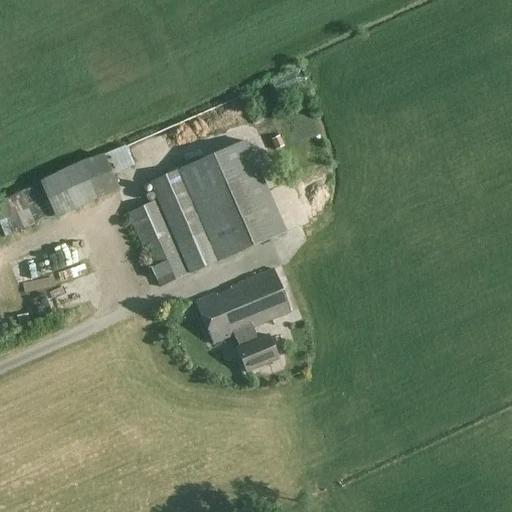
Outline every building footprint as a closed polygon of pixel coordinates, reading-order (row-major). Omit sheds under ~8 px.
[(28,131),(1,136),(6,159),(32,153),(28,131)] [(159,287),(285,233),(247,143),(149,185),(156,201),(125,214),(126,217),(119,220),(133,254),(144,249),(159,287)] [(56,221),(120,192),(104,155),(0,202),(0,227),(5,239),(33,226),(34,227),(54,218),(56,221)] [(249,331),(253,329),(290,314),(276,272),(233,290),(235,294),(221,300),(219,297),(198,306),(214,346),(234,337),(249,331)] [(64,283),(24,303),(35,324),(75,304),(64,283)] [(0,294),(0,321),(17,318),(11,292),(0,294)] [(249,331),(234,337),(239,350),(237,351),(246,374),(278,361),(269,338),(259,342),(253,329),(249,331)]
